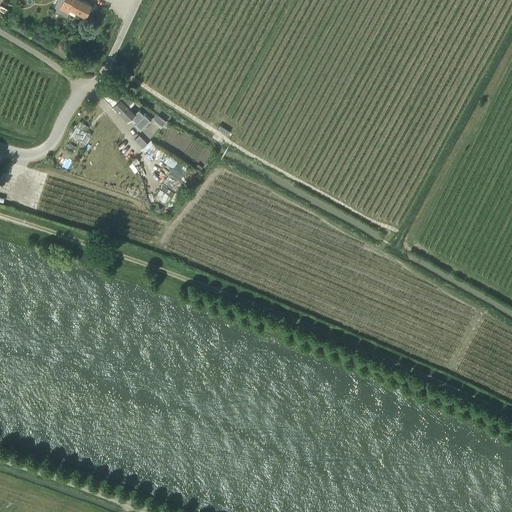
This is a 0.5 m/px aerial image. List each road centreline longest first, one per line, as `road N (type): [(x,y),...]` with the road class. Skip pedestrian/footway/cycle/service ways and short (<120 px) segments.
road 1 (track): [(0,215),(276,311),(511,417)]
road 2 (unknown): [(108,61),(265,162),(391,229)]
road 3 (track): [(147,511),(0,460)]
road 4 (unclassified): [(86,89),(47,149),(31,156),(0,149)]
